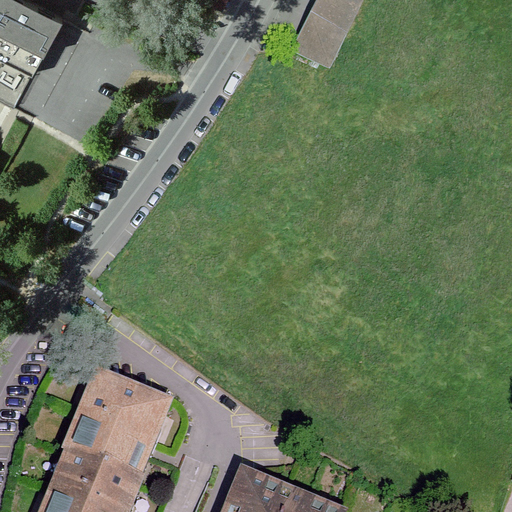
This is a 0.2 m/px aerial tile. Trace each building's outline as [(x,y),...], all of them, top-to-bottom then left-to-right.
[(64,19),(28,0),(0,0),(0,101),(14,109),(64,19)] [(200,0),(225,12),(230,0),(200,0)] [(320,0),(294,53),(329,70),(362,0),(320,0)] [(129,511),(173,403),(97,373),(42,511),(129,511)] [(337,511),(240,472),(224,511),(337,511)]
